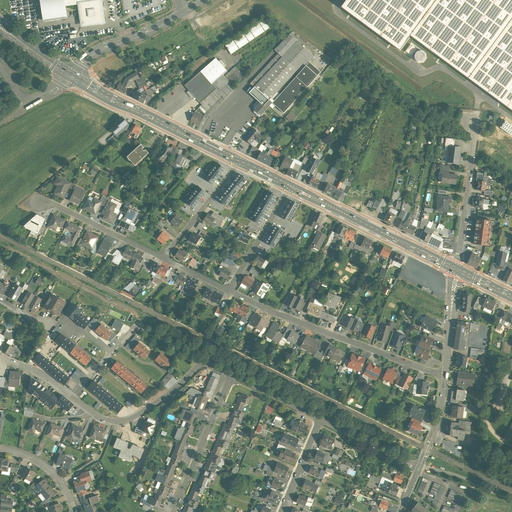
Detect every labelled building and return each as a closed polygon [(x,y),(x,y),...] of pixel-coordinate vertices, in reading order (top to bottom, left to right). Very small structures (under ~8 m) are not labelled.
[(40,0),(42,10),(44,21),(56,19),(60,18),(67,17),(66,7),(79,5),(83,28),(106,24),(102,0),(40,0)] [(511,0),(345,0),(340,8),(400,51),(410,36),(511,110),(511,0)] [(267,18),(225,46),(231,54),(272,26),(267,18)] [(38,23),(26,25),(27,30),(33,29),(34,35),(40,34),(38,23)] [(289,34),(274,50),(278,53),(282,57),(296,71),(299,73),(309,62),(314,56),(289,34)] [(406,52),(411,56),(416,49),(411,45),(406,52)] [(422,62),(424,61),(425,59),(426,57),(425,54),(424,53),(422,52),(420,51),(418,52),(416,53),(415,55),(414,57),(415,59),(416,61),(418,62),(420,62),(422,62)] [(278,53),(254,79),(258,82),(282,57),(278,53)] [(258,82),(255,87),(269,100),(277,91),(296,71),(282,57),(258,82)] [(216,58),(201,72),(212,84),(227,71),(216,58)] [(159,69),(161,72),(172,65),(171,62),(159,69)] [(272,103),(283,113),(307,87),(307,86),(316,76),(317,76),(320,72),(309,62),(299,73),(280,94),(272,103)] [(223,75),(213,85),(216,89),(225,81),(238,70),(235,67),(224,77),(223,75)] [(238,70),(225,81),(233,90),(235,88),(233,86),(244,76),(238,70)] [(185,86),(200,103),(216,89),(213,85),(212,84),(201,72),(185,86)] [(136,73),(126,79),(125,82),(129,84),(128,87),(129,88),(132,82),(135,80),(139,78),(136,73)] [(139,78),(135,80),(138,86),(146,83),(143,76),(139,78)] [(258,82),(254,79),(250,83),(254,87),(255,87),(258,82)] [(216,89),(225,99),(233,91),(233,90),(225,81),(216,89)] [(129,84),(125,82),(123,85),(119,83),(116,90),(124,94),(128,87),(129,84)] [(269,100),(255,87),(254,87),(249,93),(258,101),(261,104),(264,107),(269,100)] [(145,92),(141,94),(146,97),(148,98),(150,99),(154,90),(150,89),(145,92)] [(194,112),(195,112),(204,117),(207,118),(225,99),(216,89),(200,103),(202,105),(194,112)] [(137,90),(137,92),(136,92),(135,94),(133,93),(132,96),(133,96),(132,98),(138,101),(141,94),(139,93),(139,92),(137,90)] [(280,94),(277,91),(269,100),(272,103),(280,94)] [(146,97),(141,94),(138,101),(143,104),(146,97)] [(261,104),(256,110),(261,115),(272,103),(269,100),(264,107),(261,104)] [(285,117),(290,121),(296,116),(290,111),(285,117)] [(204,117),(195,112),(190,121),(199,126),(200,124),(204,117)] [(113,131),(117,136),(125,129),(126,130),(129,125),(126,121),(125,121),(123,118),(122,118),(117,128),(113,131)] [(500,128),(511,136),(511,134),(511,126),(505,121),(500,128)] [(141,128),(136,126),(135,127),(132,132),(136,134),(134,137),(136,138),(139,133),(140,134),(141,131),(140,131),(141,128)] [(259,134),(253,129),(244,139),(250,145),(254,140),(257,144),(262,138),(258,135),(259,134)] [(118,139),(114,135),(107,141),(111,145),(118,139)] [(455,139),(446,138),(445,146),(448,147),(449,147),(454,147),(455,139)] [(140,145),(126,158),(134,166),(148,154),(145,150),(144,151),(142,150),(143,148),(143,147),(142,148),(140,145)] [(164,146),(162,151),(156,157),(161,162),(168,156),(169,154),(171,149),(164,146)] [(177,148),(173,146),(171,149),(169,154),(174,156),(177,148)] [(454,147),(449,147),(448,147),(447,156),(448,156),(447,163),(458,164),(460,148),(454,147)] [(177,148),(174,156),(177,158),(179,155),(180,156),(183,151),(177,148)] [(264,155),(260,153),(256,160),(263,163),(266,156),(264,155)] [(180,156),(179,155),(177,158),(176,160),(174,160),(170,164),(174,168),(177,164),(183,167),(182,168),(183,167),(186,169),(188,165),(189,166),(191,161),(180,156)] [(269,157),(266,156),(263,163),(269,166),(272,159),(269,157)] [(292,161),(285,157),(279,168),(287,172),(289,168),(292,161)] [(316,161),(312,159),(309,164),(308,164),(304,171),(313,175),(313,174),(314,172),(320,163),(316,161)] [(218,163),(205,178),(212,184),(225,169),(218,163)] [(300,166),(295,164),(292,170),(297,172),(300,166)] [(339,167),(334,164),(329,172),(335,175),(339,167)] [(91,172),(96,174),(99,168),(94,165),(91,172)] [(292,170),(289,168),(287,172),(286,175),(294,179),(297,172),(292,170)] [(484,174),(477,172),(476,181),(478,181),(486,182),(486,183),(487,177),(484,174)] [(448,174),(443,173),(443,174),(442,174),(441,182),(455,184),(456,175),(448,174)] [(239,174),(227,190),(234,195),(246,180),(239,174)] [(310,181),(308,185),(315,188),(319,181),(314,178),(316,175),(313,174),(313,175),(310,181)] [(70,183),(58,177),(55,184),(56,183),(60,185),(56,194),(54,193),(54,194),(64,198),(69,188),(71,184),(70,183)] [(486,182),(478,181),(477,190),(485,191),(485,188),(486,188),(487,185),(486,185),(486,183),(486,182)] [(335,188),(327,184),(326,186),(324,186),(323,189),(324,189),(323,192),(331,196),(335,189),(335,188)] [(199,187),(186,202),(193,208),(206,192),(199,187)] [(85,192),(79,189),(79,190),(76,189),(73,195),(70,200),(73,202),(79,205),(85,192)] [(337,190),(335,189),(331,196),(338,199),(341,192),(337,190)] [(227,190),(219,200),(226,206),(234,195),(227,190)] [(276,196),(268,191),(261,203),(269,208),(276,196)] [(100,201),(94,198),(92,203),(88,201),(84,208),(96,214),(101,204),(102,202),(101,202),(104,196),(103,195),(100,201)] [(107,198),(103,206),(106,207),(109,201),(111,202),(112,199),(108,196),(107,198)] [(451,197),(438,196),(437,201),(439,201),(438,206),(437,206),(437,211),(447,212),(449,203),(450,203),(451,197)] [(387,202),(382,199),(380,203),(376,201),(375,204),(369,201),(367,206),(372,209),(373,208),(377,210),(376,211),(381,213),(387,202)] [(483,199),(476,199),(474,207),(477,207),(477,209),(480,209),(480,207),(482,208),(482,204),(484,204),(484,200),(483,200),(483,199)] [(299,204),(291,200),(281,217),(289,221),(299,204)] [(111,202),(109,201),(106,207),(103,214),(107,216),(106,219),(113,223),(117,214),(113,212),(117,205),(111,202)] [(411,206),(403,202),(401,209),(401,211),(398,217),(402,219),(405,212),(407,213),(411,206)] [(261,203),(251,220),(259,224),(269,208),(261,203)] [(505,212),(508,206),(499,203),(496,209),(505,212)] [(140,214),(128,208),(125,213),(126,214),(123,220),(122,220),(119,226),(122,228),(123,227),(130,231),(133,225),(132,224),(135,218),(137,219),(140,214)] [(224,219),(213,212),(212,215),(216,217),(215,219),(218,221),(216,224),(219,226),(224,219)] [(396,216),(389,212),(384,221),(391,225),(396,216)] [(323,216),(316,213),(309,226),(313,228),(315,222),(319,224),(323,216)] [(211,216),(208,214),(204,220),(211,225),(213,222),(216,224),(218,221),(215,219),(216,217),(212,215),(211,216)] [(45,219),(37,215),(35,218),(34,218),(32,220),(26,225),(26,226),(27,227),(32,230),(36,231),(39,233),(42,226),(45,219)] [(65,221),(54,215),(48,227),(55,231),(58,226),(61,228),(65,221)] [(176,215),(170,222),(177,227),(182,222),(179,219),(180,218),(176,215)] [(406,222),(401,220),(400,223),(399,222),(398,224),(399,224),(398,228),(405,231),(412,218),(409,217),(406,222)] [(32,220),(30,218),(23,224),(25,226),(26,226),(26,225),(32,220)] [(412,218),(405,231),(412,235),(416,227),(411,225),(414,219),(412,218)] [(491,221),(477,219),(476,224),(475,227),(476,227),(475,232),(490,234),(491,221)] [(427,224),(421,221),(420,222),(419,227),(425,231),(426,228),(427,224)] [(82,229),(71,223),(67,230),(74,233),(71,238),(65,235),(62,241),(72,246),(73,244),(74,244),(82,229)] [(35,233),(40,236),(42,233),(44,227),(42,226),(39,233),(36,231),(35,233)] [(276,226),(265,243),(273,247),(284,231),(276,226)] [(338,226),(335,234),(333,236),(342,240),(343,237),(346,229),(338,226)] [(425,231),(420,239),(427,243),(431,236),(427,234),(429,229),(426,228),(425,231)] [(355,233),(346,229),(343,237),(351,241),(355,233)] [(98,237),(87,232),(83,239),(81,244),(87,247),(88,245),(93,247),(98,237)] [(167,235),(163,232),(157,239),(164,244),(169,238),(166,236),(167,235)] [(249,234),(245,232),(240,239),(248,244),(251,237),(248,235),(249,234)] [(318,232),(310,246),(318,251),(326,236),(318,232)] [(490,234),(475,232),(475,236),(474,236),(474,239),(474,244),(488,246),(490,234)] [(196,235),(192,233),(188,240),(196,244),(201,236),(197,234),(196,235)] [(443,239),(432,233),(431,236),(427,243),(438,248),(443,239)] [(360,247),(359,248),(362,249),(363,248),(367,250),(368,249),(372,242),(364,238),(360,247)] [(112,244),(104,240),(97,253),(105,257),(106,256),(107,256),(108,253),(112,244)] [(454,242),(444,241),(443,247),(453,249),(454,242)] [(367,250),(363,248),(362,249),(359,248),(360,247),(355,244),(353,248),(366,254),(367,250)] [(238,251),(232,247),(227,255),(237,261),(241,255),(238,253),(238,251)] [(391,251),(383,247),(382,250),(380,254),(376,252),(375,254),(386,260),(387,259),(391,251)] [(492,248),(485,247),(484,253),(489,255),(492,251),(492,248)] [(130,250),(126,248),(124,253),(122,256),(130,260),(134,253),(130,251),(130,250)] [(183,252),(179,249),(175,256),(185,262),(190,255),(183,250),(183,252)] [(120,251),(117,258),(115,257),(113,261),(119,264),(122,259),(121,259),(122,256),(124,253),(120,251)] [(506,254),(499,252),(499,253),(498,257),(496,264),(502,266),(503,266),(504,262),(506,254)] [(137,255),(134,253),(130,260),(134,262),(138,264),(142,256),(138,254),(137,255)] [(396,253),(393,260),(393,261),(401,264),(404,257),(396,253)] [(472,253),(467,264),(476,269),(481,259),(477,257),(478,256),(472,253)] [(261,258),(258,256),(254,262),(262,267),(266,259),(262,256),(261,258)] [(235,263),(227,259),(225,262),(230,265),(233,267),(235,263)] [(153,261),(149,270),(157,274),(160,267),(156,265),(157,264),(153,261)] [(164,269),(160,267),(157,274),(164,278),(168,269),(164,267),(164,269)] [(224,267),(219,274),(227,279),(231,273),(227,271),(228,269),(224,267)] [(509,268),(508,271),(505,269),(504,271),(507,272),(503,280),(509,284),(511,277),(511,269),(510,268),(509,268)] [(170,280),(176,283),(179,276),(174,273),(170,280)] [(184,277),(180,275),(179,276),(176,283),(183,287),(187,280),(183,278),(184,277)] [(249,278),(246,276),(242,283),(249,288),(254,280),(250,277),(249,278)] [(191,282),(187,280),(183,287),(191,291),(195,283),(191,280),(191,282)] [(2,284),(0,282),(0,293),(2,295),(7,287),(9,283),(5,281),(2,284)] [(260,282),(254,292),(260,295),(263,290),(266,285),(260,282)] [(23,289),(15,284),(8,296),(16,301),(21,292),(23,289)] [(318,289),(313,287),(308,298),(311,299),(314,300),(318,289)] [(207,288),(203,296),(210,300),(214,293),(210,291),(211,290),(207,288)] [(122,293),(135,299),(136,296),(124,290),(122,293)] [(35,295),(28,291),(21,304),(28,308),(35,295)] [(341,297),(329,292),(325,302),(332,305),(331,306),(336,308),(338,302),(339,303),(341,297)] [(218,295),(214,293),(210,300),(218,304),(222,296),(218,294),(218,295)] [(66,302),(52,294),(45,307),(50,310),(50,311),(53,312),(53,311),(59,315),(66,302)] [(42,299),(35,295),(28,308),(35,312),(42,299)] [(290,297),(286,305),(292,308),(293,307),(292,307),(297,298),(291,295),(290,297)] [(468,295),(464,295),(464,297),(463,298),(463,299),(463,301),(462,302),(463,303),(463,305),(462,306),(463,307),(462,311),(466,311),(466,312),(470,312),(471,295),(468,295)] [(297,298),(292,307),(293,307),(298,310),(302,302),(304,300),(297,297),(297,298)] [(495,303),(486,298),(485,300),(482,306),(491,311),(495,303)] [(322,307),(312,304),(314,300),(311,299),(307,309),(309,310),(307,313),(319,318),(319,317),(321,312),(323,308),(322,307)] [(237,303),(233,301),(229,309),(237,313),(240,307),(237,305),(237,303)] [(81,311),(74,304),(71,307),(70,309),(69,311),(67,314),(73,320),(79,313),(81,311)] [(245,307),(244,308),(240,307),(237,313),(242,316),(245,317),(247,312),(249,309),(245,307)] [(109,310),(108,313),(123,321),(125,318),(109,310)] [(503,311),(499,318),(503,320),(502,321),(505,322),(509,314),(506,313),(506,312),(503,311)] [(245,317),(242,316),(240,321),(245,323),(250,314),(247,312),(245,317)] [(337,318),(321,312),(319,317),(334,323),(337,318)] [(90,322),(79,313),(73,320),(84,329),(90,322)] [(262,318),(257,315),(253,322),(251,325),(256,328),(262,318)] [(354,319),(347,316),(347,317),(344,324),(343,326),(350,329),(354,319)] [(267,321),(262,318),(256,328),(261,331),(263,327),(267,321)] [(428,320),(425,318),(421,327),(431,331),(433,326),(434,327),(436,324),(428,320)] [(120,331),(124,324),(115,319),(111,327),(120,331)] [(361,323),(354,319),(350,329),(357,332),(358,330),(361,323)] [(273,322),(266,336),(276,342),(281,333),(277,331),(280,326),(273,322)] [(475,324),(458,322),(456,336),(463,337),(464,330),(469,330),(474,331),(475,324)] [(112,334),(101,324),(95,331),(106,340),(112,334)] [(375,328),(368,324),(363,334),(371,338),(373,333),(375,328)] [(222,335),(226,329),(219,325),(215,331),(222,335)] [(389,327),(382,325),(378,339),(386,341),(389,330),(390,327),(389,327)] [(294,332),(287,328),(284,335),(282,337),(285,339),(286,337),(288,338),(291,332),(293,333),(294,332)] [(293,333),(291,332),(288,338),(286,337),(285,339),(295,344),(300,336),(297,334),(297,335),(293,333)] [(76,346),(61,334),(55,341),(71,353),(76,346)] [(398,336),(395,335),(392,342),(392,343),(391,345),(392,346),(394,347),(395,346),(398,347),(398,348),(400,348),(401,345),(402,344),(401,344),(401,343),(402,343),(402,342),(403,342),(405,336),(400,335),(398,336)] [(135,336),(125,347),(130,351),(140,340),(135,336)] [(315,340),(307,336),(307,337),(306,336),(303,342),(301,347),(309,351),(315,340)] [(463,337),(456,336),(454,349),(464,350),(465,337),(463,337)] [(431,345),(424,342),(425,339),(422,338),(419,346),(420,347),(429,350),(431,345)] [(321,344),(315,340),(309,351),(308,351),(315,355),(316,353),(317,351),(321,344)] [(13,347),(8,344),(8,343),(7,342),(7,344),(2,351),(9,355),(10,353),(13,348),(13,347)] [(150,352),(139,343),(133,350),(144,359),(150,352)] [(329,345),(324,354),(325,354),(332,358),(337,349),(329,345)] [(22,351),(14,346),(13,347),(13,348),(10,353),(13,354),(12,355),(17,358),(22,351)] [(91,358),(76,346),(71,353),(86,365),(91,358)] [(429,350),(420,347),(417,355),(420,356),(422,357),(423,356),(428,358),(429,356),(428,356),(430,350),(429,350)] [(345,353),(337,349),(332,358),(340,362),(345,353)] [(318,359),(317,360),(320,362),(325,354),(324,354),(321,352),(321,353),(318,359)] [(172,362),(161,353),(155,360),(166,369),(172,362)] [(55,366),(40,354),(34,360),(49,373),(55,366)] [(350,361),(348,366),(349,366),(354,368),(359,357),(352,354),(350,361)] [(466,357),(457,356),(456,366),(464,367),(466,357)] [(365,359),(359,357),(354,368),(359,370),(362,365),(365,359)] [(132,374),(117,362),(111,368),(126,381),(132,374)] [(370,364),(369,364),(367,369),(365,372),(368,373),(367,375),(368,376),(369,375),(372,377),(372,378),(376,380),(381,370),(370,364)] [(70,378),(55,366),(49,373),(64,385),(70,378)] [(390,370),(388,369),(383,379),(385,380),(387,379),(389,380),(389,382),(392,383),(394,379),(396,373),(394,372),(393,369),(390,370)] [(75,379),(81,373),(77,370),(72,377),(75,379)] [(170,371),(161,382),(165,386),(175,375),(170,371)] [(21,373),(10,372),(9,383),(8,386),(19,387),(21,373)] [(474,375),(459,373),(457,383),(467,385),(467,388),(471,388),(472,381),(473,381),(474,375)] [(147,386),(132,374),(126,381),(141,393),(147,386)] [(412,378),(404,374),(402,378),(399,384),(402,385),(402,387),(407,389),(412,378)] [(211,376),(203,396),(211,399),(219,379),(211,376)] [(30,391),(39,398),(46,389),(35,380),(32,379),(31,386),(33,388),(30,391)] [(109,393),(94,381),(88,388),(103,400),(109,393)] [(427,383),(418,381),(418,385),(417,385),(416,389),(417,390),(417,393),(426,394),(426,391),(427,391),(428,386),(427,386),(427,383)] [(199,391),(192,388),(190,395),(196,398),(196,397),(197,397),(199,391)] [(59,400),(46,389),(39,398),(52,409),(59,400)] [(464,390),(457,390),(457,392),(451,391),(450,402),(455,403),(455,400),(462,401),(464,390)] [(124,406),(109,393),(103,400),(118,413),(124,406)] [(242,394),(239,400),(238,399),(238,400),(236,406),(241,409),(244,403),(248,404),(247,404),(250,398),(251,398),(241,394),(242,394)] [(73,404),(62,395),(59,400),(57,402),(68,411),(72,406),(73,404)] [(203,397),(199,395),(198,398),(197,397),(196,397),(196,398),(193,406),(203,410),(207,401),(210,402),(211,399),(203,396),(203,397)] [(271,414),(274,408),(268,405),(265,412),(271,414)] [(72,406),(68,411),(72,415),(76,410),(72,406)] [(424,411),(413,406),(410,412),(414,414),(421,418),(424,411)] [(463,407),(453,406),(452,414),(451,413),(450,416),(462,418),(463,407)] [(233,415),(232,415),(231,415),(232,416),(229,422),(235,424),(238,418),(242,420),(242,419),(241,419),(243,413),(244,414),(244,413),(240,411),(234,409),(233,409),(235,410),(233,415)] [(189,415),(183,413),(180,419),(187,422),(190,415),(189,415)] [(187,422),(185,428),(193,431),(195,427),(191,425),(195,417),(190,415),(187,422)] [(280,428),(283,419),(275,416),(272,425),(280,428)] [(45,424),(33,419),(28,430),(33,432),(35,429),(41,432),(45,424)] [(459,427),(459,430),(465,431),(470,431),(471,422),(460,421),(460,424),(455,423),(455,426),(459,427)] [(142,430),(142,431),(145,432),(150,434),(154,426),(147,422),(145,422),(142,430)] [(308,426),(296,422),(294,426),(292,426),(291,429),(304,435),(308,426)] [(454,423),(447,422),(446,428),(459,430),(459,427),(455,426),(455,423),(454,423)] [(226,424),(223,429),(222,429),(222,430),(220,436),(226,438),(228,432),(232,434),(232,433),(231,433),(234,427),(234,428),(235,427),(234,427),(227,424),(225,423),(226,424)] [(413,423),(409,431),(418,435),(422,427),(419,426),(413,423)] [(63,428),(51,424),(47,435),(52,437),(53,434),(60,436),(63,428)] [(84,430),(72,425),(67,437),(73,439),(74,435),(81,438),(84,430)] [(106,431),(94,426),(90,437),(95,439),(96,436),(103,439),(106,431)] [(134,433),(143,436),(145,432),(142,431),(142,430),(137,427),(134,433)] [(183,432),(180,440),(184,442),(188,434),(191,436),(193,431),(185,428),(183,432)] [(459,430),(458,433),(454,433),(453,436),(458,436),(457,439),(464,440),(465,431),(459,430)] [(290,436),(284,434),(281,441),(287,444),(290,436)] [(298,440),(290,436),(287,444),(295,447),(298,440)] [(334,440),(324,436),(320,445),(325,446),(330,449),(334,440)] [(128,443),(117,438),(114,447),(121,450),(119,457),(130,461),(133,455),(140,458),(144,450),(133,445),(130,450),(127,448),(128,443)] [(217,445),(215,444),(215,445),(216,445),(213,451),(219,454),(221,447),(225,449),(226,449),(225,448),(227,443),(228,443),(224,441),(218,438),(218,439),(219,439),(217,445)] [(177,446),(172,459),(180,462),(182,458),(179,456),(182,448),(177,446)] [(285,450),(282,449),(281,451),(279,457),(284,459),(287,451),(285,450)] [(287,451),(284,459),(292,462),(295,454),(287,451)] [(325,454),(317,451),(314,459),(323,463),(324,459),(323,458),(325,454)] [(218,456),(211,454),(212,454),(209,460),(208,460),(206,466),(211,469),(214,462),(218,464),(219,464),(218,463),(220,458),(221,458),(218,456)] [(72,460),(60,455),(57,463),(61,465),(61,466),(62,467),(63,467),(63,466),(64,466),(69,468),(72,460)] [(8,460),(0,458),(0,470),(6,471),(8,460)] [(172,459),(166,471),(172,473),(175,465),(178,466),(180,462),(172,459)] [(289,468),(277,463),(275,468),(274,471),(285,476),(289,468)] [(19,466),(11,464),(9,472),(16,473),(19,466)] [(275,468),(269,466),(266,471),(267,471),(273,474),(274,471),(275,468)] [(311,467),(309,473),(312,474),(312,475),(322,479),(326,471),(325,471),(321,470),(321,471),(311,467)] [(29,470),(26,469),(26,468),(22,475),(21,476),(26,479),(28,478),(31,480),(35,473),(30,470),(29,470)] [(210,471),(204,469),(205,470),(203,475),(202,475),(202,476),(200,482),(204,484),(204,483),(207,485),(208,485),(209,485),(211,479),(212,479),(211,479),(214,473),(210,471)] [(88,472),(84,473),(81,474),(82,476),(80,476),(80,479),(84,478),(86,482),(91,480),(88,472)] [(163,476),(158,474),(155,481),(162,483),(164,477),(163,476)] [(403,478),(396,474),(394,478),(393,481),(401,484),(403,478)] [(162,483),(159,489),(167,493),(169,488),(166,487),(169,479),(164,477),(162,483)] [(80,479),(78,480),(78,481),(74,482),(78,493),(82,491),(82,490),(85,489),(84,484),(85,484),(86,482),(84,478),(80,479)] [(279,480),(274,478),(271,485),(280,489),(283,483),(279,482),(279,480)] [(428,480),(423,478),(417,492),(422,494),(428,480)] [(38,484),(36,486),(37,486),(42,492),(49,487),(44,480),(38,484)] [(313,483),(305,480),(302,488),(309,491),(313,483)] [(383,485),(382,488),(384,489),(384,491),(396,496),(399,490),(395,488),(391,487),(392,484),(392,483),(387,482),(386,486),(383,485)] [(145,488),(140,483),(136,487),(141,492),(145,488)] [(196,484),(194,489),(192,489),(193,490),(190,496),(196,498),(198,492),(202,494),(202,493),(204,487),(205,487),(198,484),(195,483),(196,484)] [(313,483),(309,491),(315,493),(318,486),(318,485),(314,484),(313,483)] [(445,487),(434,483),(429,494),(435,496),(434,499),(428,496),(427,499),(432,501),(431,504),(437,506),(445,487)] [(49,487),(42,492),(46,498),(47,499),(48,497),(54,493),(49,487)] [(167,493),(159,489),(155,499),(154,502),(158,504),(162,496),(165,497),(167,493)] [(461,494),(451,490),(447,498),(458,502),(461,494)] [(271,493),(269,492),(267,495),(266,500),(269,501),(269,502),(274,504),(277,495),(274,494),(275,493),(272,491),(271,493)] [(87,499),(86,499),(87,500),(84,501),(84,502),(83,502),(85,511),(91,511),(90,505),(99,502),(97,495),(87,499)] [(304,497),(299,495),(296,502),(299,503),(305,506),(308,499),(304,497)] [(155,499),(148,496),(146,501),(146,502),(150,504),(159,507),(160,504),(158,504),(154,502),(155,499)] [(195,500),(188,498),(189,499),(187,505),(186,504),(186,505),(184,511),(185,511),(189,511),(192,507),(196,509),(195,508),(198,503),(199,502),(195,500)] [(385,500),(378,498),(376,506),(387,510),(389,503),(385,502),(385,500)] [(12,501),(6,500),(1,499),(1,500),(0,506),(12,508),(12,501)] [(418,503),(411,511),(412,511),(429,511),(427,510),(427,509),(425,507),(424,508),(420,505),(418,503)]
